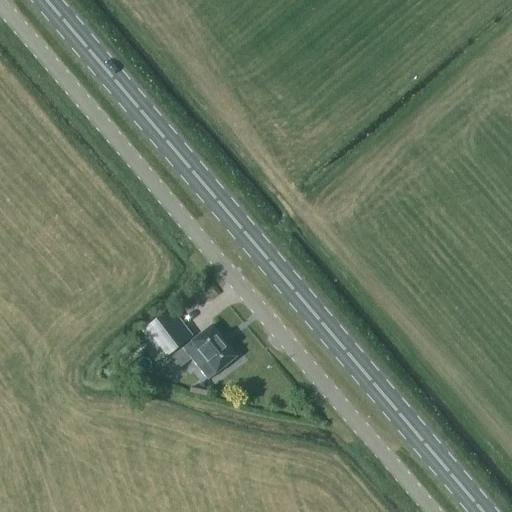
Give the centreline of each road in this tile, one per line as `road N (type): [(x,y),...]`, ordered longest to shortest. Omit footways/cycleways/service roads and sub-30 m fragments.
road 1 (primary): [(482,511),(45,0)]
road 2 (unclassified): [(422,511),(0,7)]
